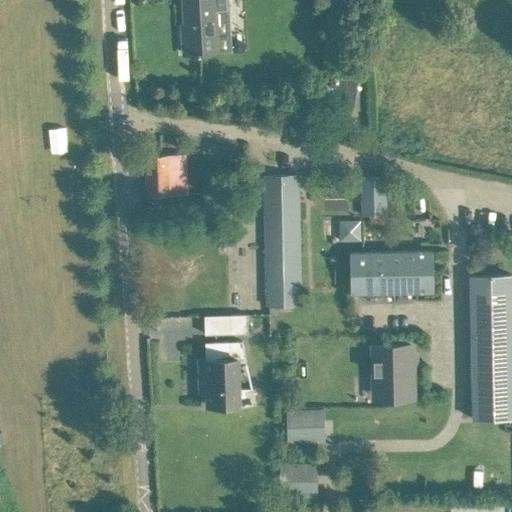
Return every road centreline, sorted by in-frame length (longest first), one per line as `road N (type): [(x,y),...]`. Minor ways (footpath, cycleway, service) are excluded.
road 1 (unclassified): [(511,189),(297,137),(117,118)]
road 2 (unclassified): [(145,511),(117,118)]
